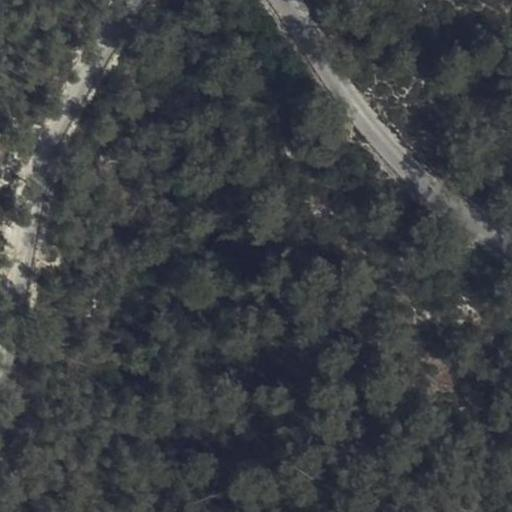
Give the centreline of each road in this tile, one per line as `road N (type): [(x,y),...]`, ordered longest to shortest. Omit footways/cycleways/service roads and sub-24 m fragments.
road 1 (unclassified): [(137,0),(32,203),(12,375),(0,395)]
road 2 (unclassified): [(511,235),(410,162),(277,0)]
